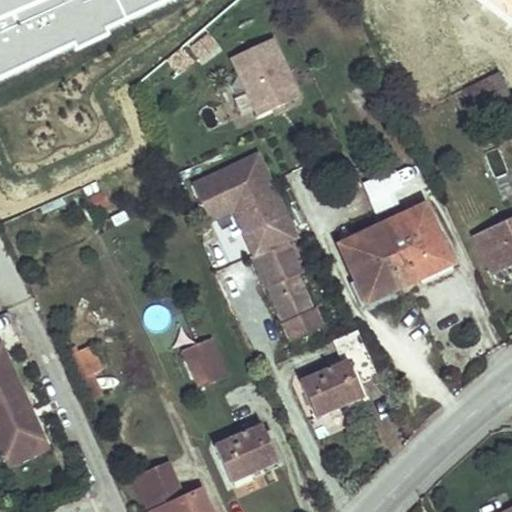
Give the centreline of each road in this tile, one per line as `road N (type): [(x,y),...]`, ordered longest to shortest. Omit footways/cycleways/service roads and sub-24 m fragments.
road 1 (unknown): [(466,416),(368,298),(313,153)]
road 2 (unknown): [(357,511),(261,310)]
road 3 (unclassified): [(511,374),(372,511)]
